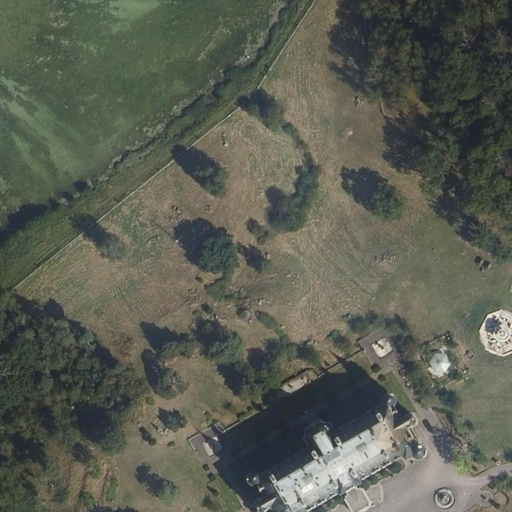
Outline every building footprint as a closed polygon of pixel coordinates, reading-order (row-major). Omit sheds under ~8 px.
[(495,339),(506,338),(505,324),(494,325),(495,339)] [(373,343),(380,358),(393,352),(386,337),(373,343)] [(372,347),(365,351),(373,367),(380,363),(372,347)] [(445,350),(427,356),(433,373),(451,367),(445,350)] [(392,444),(386,430),(386,424),(379,422),(378,428),(324,460),(320,452),(308,458),(305,451),(310,448),(308,443),(302,446),(298,440),(287,448),(290,454),(282,458),(285,462),(291,458),(295,465),(287,471),(290,476),(244,501),(233,500),(233,507),(243,509),(244,511),(350,511),(408,482),(415,483),(416,477),(410,476),(399,458),(407,452),(399,440),(392,444)] [(224,451),(220,442),(227,439),(220,423),(189,437),(200,462),(224,451)]
